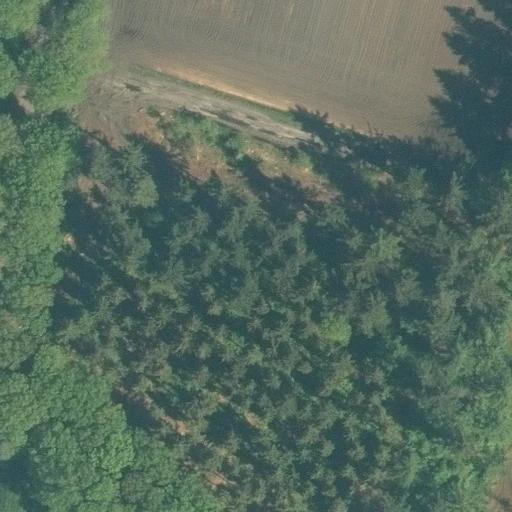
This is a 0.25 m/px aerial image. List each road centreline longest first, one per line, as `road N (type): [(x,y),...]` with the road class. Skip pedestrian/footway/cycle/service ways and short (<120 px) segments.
road 1 (track): [(37,52),(511,186)]
road 2 (unclassified): [(0,250),(47,0)]
road 3 (track): [(137,511),(0,375)]
